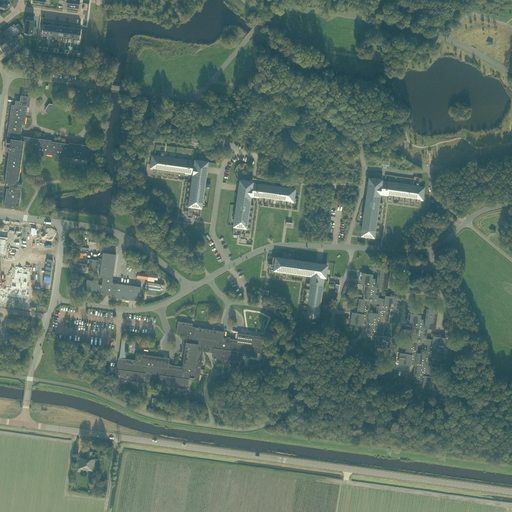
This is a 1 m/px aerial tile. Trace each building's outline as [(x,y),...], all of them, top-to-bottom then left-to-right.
[(73,0),(73,7),(78,8),(79,2),(83,3),(83,0),(73,0)] [(6,37),(0,40),(0,41),(3,46),(14,38),(11,34),(11,33),(9,31),(4,34),(6,37)] [(14,38),(3,46),(6,51),(12,46),(14,49),(19,46),(17,43),(15,44),(12,40),(14,39),(14,38)] [(146,41),(140,44),(142,50),(149,48),(146,41)] [(157,42),(154,48),(161,51),(163,45),(157,42)] [(132,50),(129,56),(135,59),(138,53),(132,50)] [(200,51),(197,57),(203,60),(206,53),(200,51)] [(214,58),(210,64),(215,68),(219,63),(214,58)] [(150,60),(144,63),(146,70),(153,67),(150,60)] [(134,64),(127,65),(129,72),(135,71),(134,64)] [(29,106),(30,97),(21,95),(20,102),(15,101),(15,105),(12,104),(6,142),(8,142),(7,146),(6,146),(5,150),(9,151),(4,184),(3,184),(2,190),(6,191),(4,206),(18,208),(21,190),(20,190),(20,187),(21,187),(22,184),(18,183),(23,144),(32,145),(31,152),(36,153),(36,158),(44,159),(44,154),(54,155),(54,161),(62,162),(62,156),(68,157),(68,155),(73,155),(72,158),(84,159),(85,157),(88,157),(89,149),(86,149),(86,145),(69,143),(69,144),(51,142),(51,140),(21,136),(22,125),(25,125),(27,106),(29,106)] [(153,172),(156,172),(156,168),(158,169),(159,173),(162,173),(162,169),(164,169),(164,174),(167,174),(168,170),(170,170),(170,174),(173,175),(173,171),(175,171),(176,175),(179,176),(179,172),(181,172),(181,176),(184,176),(185,172),(193,174),(193,177),(192,182),(188,182),(188,184),(192,186),(191,188),(187,187),(187,190),(191,192),(190,193),(186,193),(186,196),(190,197),(190,199),(186,199),(185,201),(189,203),(189,205),(185,204),(185,207),(188,209),(188,210),(184,210),(184,213),(188,214),(187,216),(192,217),(193,214),(195,214),(195,215),(200,215),(201,206),(199,206),(200,198),(202,198),(206,172),(204,172),(204,168),(205,162),(205,161),(195,159),(195,161),(175,158),(155,156),(154,161),(155,161),(155,163),(151,162),(150,168),(153,168),(153,172)] [(382,179),(374,178),(372,178),(372,179),(371,179),(371,185),(370,189),(368,189),(364,215),(367,215),(366,223),(363,223),(362,232),(367,232),(367,233),(367,232),(369,232),(369,236),(374,236),(374,234),(378,233),(378,234),(379,231),(375,230),(375,228),(378,228),(379,228),(379,225),(375,225),(376,223),(379,222),(380,222),(380,219),(376,219),(376,217),(380,217),(381,217),(381,214),(377,213),(377,211),(381,211),(382,208),(378,208),(378,206),(382,205),(382,203),(382,202),(378,202),(380,193),(388,194),(388,198),(390,199),(391,199),(392,195),(394,195),(393,199),(396,200),(396,199),(398,196),(399,196),(399,200),(402,200),(403,197),(405,197),(405,201),(407,201),(408,199),(409,197),(411,198),(410,202),(413,202),(415,198),(416,198),(416,202),(419,203),(419,202),(420,199),(423,199),(423,194),(420,194),(420,192),(421,192),(422,187),(401,184),(401,186),(393,185),(393,183),(381,181),(382,179)] [(293,201),(294,196),(291,196),(291,194),(292,194),(292,189),(252,183),(252,181),(242,180),(242,181),(241,187),(241,191),(239,191),(235,217),(234,225),(233,234),(238,235),(238,234),(240,234),(239,238),(245,238),(245,236),(249,236),(249,233),(245,232),(246,230),(250,230),(250,227),(246,227),(246,225),(251,224),(251,222),(247,221),(247,219),(251,219),(252,216),(248,215),(248,214),(252,213),(252,210),(248,210),(249,208),(253,207),(253,205),(249,204),(250,195),(259,197),(258,201),(261,201),(263,197),(265,197),(264,201),(267,202),(269,198),(270,198),(270,202),(273,203),(274,199),(276,199),(275,203),(278,203),(280,199),(282,200),(281,204),(284,204),(285,200),(287,201),(287,205),(289,205),(291,201),(293,201)] [(116,254),(103,252),(102,252),(102,258),(98,258),(98,260),(90,259),(89,267),(100,268),(99,276),(103,277),(102,284),(98,284),(99,280),(93,279),(92,280),(86,279),(85,288),(91,289),(91,290),(97,291),(97,289),(101,290),(100,293),(115,295),(114,297),(139,300),(141,286),(110,282),(111,278),(113,278),(116,254)] [(327,264),(322,263),(316,263),(273,257),(272,262),(273,262),(273,264),(269,263),(268,269),(271,269),(271,273),(274,273),(275,269),(276,270),(277,273),(277,274),(280,274),(280,270),(282,270),(282,274),(282,275),(285,275),(286,271),(288,271),(288,275),(291,276),(291,272),(293,272),(294,276),(297,277),(297,273),(299,273),(299,277),(302,277),(303,273),(310,274),(310,275),(311,275),(310,283),(307,282),(307,283),(306,283),(306,285),(310,287),(309,289),(305,288),(305,291),(309,293),(309,294),(305,294),(304,297),(305,297),(308,298),(308,300),(304,299),(303,302),(304,302),(307,304),(307,306),(303,305),(303,308),(307,310),(306,311),(302,311),(302,314),(306,315),(305,317),(318,319),(318,316),(324,276),(325,276),(327,264)] [(87,264),(75,262),(74,262),(73,269),(86,271),(87,264)] [(385,297),(385,299),(377,298),(379,287),(387,288),(389,269),(378,267),(377,279),(372,278),(373,276),(369,275),(369,274),(363,273),(362,280),(365,280),(363,294),(364,294),(364,299),(359,298),(357,312),(352,312),(351,323),(357,324),(357,323),(367,324),(365,338),(375,339),(374,344),(378,345),(378,346),(384,347),(385,341),(382,340),(384,326),(383,326),(384,321),(388,322),(391,303),(395,304),(396,297),(390,296),(390,298),(385,297)] [(0,300),(7,302),(7,296),(26,298),(28,290),(27,289),(28,281),(29,281),(30,271),(15,269),(14,279),(12,278),(11,287),(0,285),(0,300)] [(138,271),(137,277),(147,278),(147,280),(154,281),(155,272),(148,271),(148,272),(147,272),(138,271)] [(433,338),(433,339),(425,338),(427,327),(435,328),(437,309),(426,308),(425,319),(421,319),(421,317),(417,316),(417,315),(413,314),(411,314),(410,320),(413,321),(411,335),(412,335),(412,339),(407,339),(404,358),(400,357),(399,364),(405,364),(405,363),(415,365),(413,379),(423,380),(422,385),(426,386),(426,387),(432,387),(433,381),(430,381),(432,366),(431,366),(432,362),(436,363),(439,344),(443,344),(444,338),(438,337),(438,338),(433,338)] [(192,327),(192,323),(178,321),(176,333),(187,334),(186,342),(182,366),(169,364),(169,358),(141,354),(140,360),(125,358),(125,363),(121,362),(121,366),(117,366),(115,379),(144,383),(145,376),(159,378),(158,385),(187,389),(188,379),(199,380),(201,368),(197,368),(200,349),(214,351),(213,358),(242,362),(242,355),(257,357),(257,352),(261,353),(262,349),(265,349),(267,337),(238,333),(237,339),(223,337),(224,331),(195,327),(192,327)] [(79,456),(78,468),(82,468),(82,469),(93,470),(95,458),(92,458),(93,451),(87,450),(86,457),(79,456)] [(100,481),(97,495),(104,496),(106,482),(100,481)]
